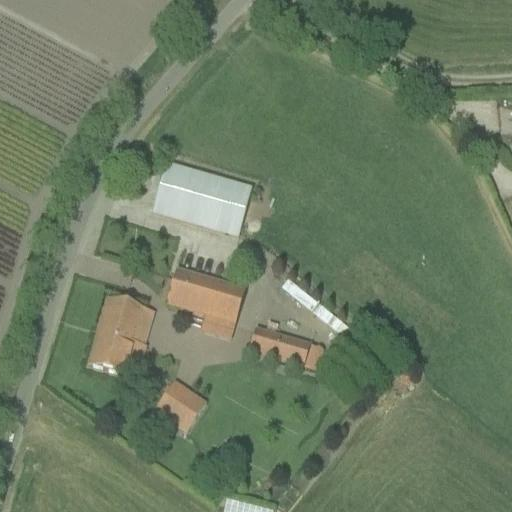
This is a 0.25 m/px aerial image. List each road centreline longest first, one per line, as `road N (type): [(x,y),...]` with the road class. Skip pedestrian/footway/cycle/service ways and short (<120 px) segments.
road 1 (unclassified): [(0,470),(75,227),(111,153),(236,0)]
road 2 (unknown): [(477,152),(433,103),(264,0)]
